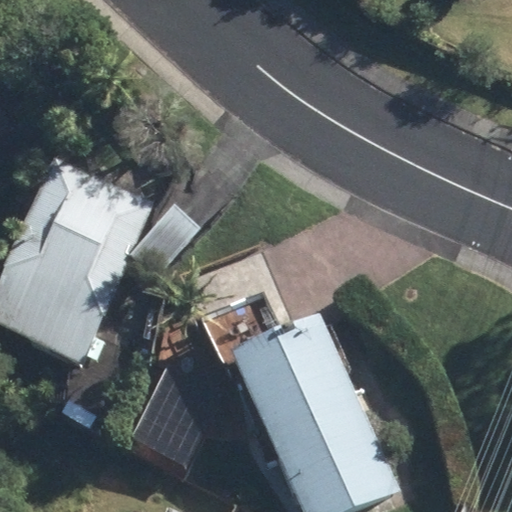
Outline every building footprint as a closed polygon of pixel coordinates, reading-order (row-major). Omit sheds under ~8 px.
[(0,154),(14,144),(0,124),(0,154)] [(0,316),(0,342),(86,377),(153,214),(58,176),(0,316)] [(211,238),(185,214),(141,262),(167,286),(211,238)] [(236,379),(298,511),(384,511),(400,504),(322,337),(236,379)] [(228,408),(167,378),(130,451),(191,482),(228,408)] [(66,432),(93,443),(102,422),(75,411),(66,432)]
